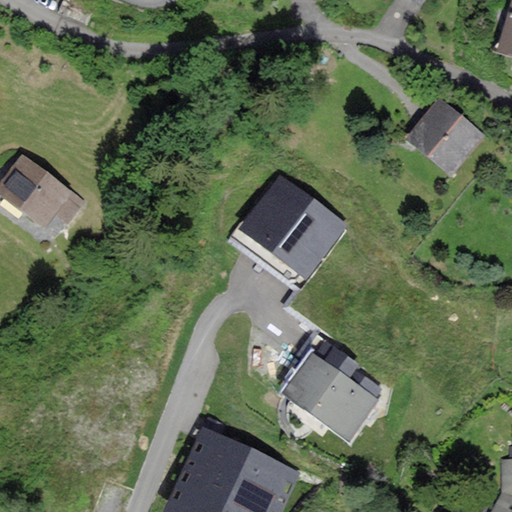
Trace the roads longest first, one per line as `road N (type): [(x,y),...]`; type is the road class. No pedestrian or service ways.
road 1 (residential): [(15,0),(128,49),(311,32),(365,36),(511,100)]
road 2 (residential): [(299,333),(249,299),(221,307),(137,511)]
road 3 (unknown): [(259,511),(260,376),(278,363)]
